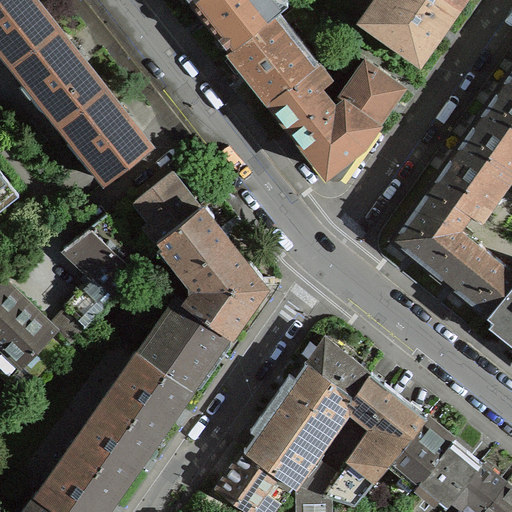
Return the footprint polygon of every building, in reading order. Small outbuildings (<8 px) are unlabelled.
[(38,0),(0,0),(0,41),(1,43),(0,44),(0,46),(12,62),(58,25),(38,0)] [(228,46),(229,47),(272,13),(281,6),(276,0),(191,0),(204,16),(217,32),(216,33),(216,35),(216,36),(215,38),(216,41),(217,43),(219,45),(221,46),(223,46),(225,46),(227,47),(228,46)] [(436,37),(459,5),(452,0),(380,0),(379,3),(374,0),(373,0),(361,18),(420,60),(436,37)] [(265,97),(267,95),(269,98),(313,64),(272,13),(229,47),(231,50),(229,51),(239,64),(241,62),(244,66),(257,83),(255,84),(265,97)] [(59,121),(105,84),(82,55),(58,25),(12,62),(26,79),(28,77),(48,102),(46,104),(59,121)] [(352,86),(343,99),(347,102),(377,122),(377,121),(377,120),(387,105),(402,84),(366,59),(349,84),(352,86)] [(295,131),(330,174),(331,175),(333,176),(334,177),(336,176),(338,176),(339,175),(340,173),(377,122),(347,102),(338,109),(319,85),(326,79),(313,63),(313,64),(269,98),(295,131)] [(511,68),(504,79),(501,84),(511,92),(511,68)] [(126,110),(105,84),(59,121),(72,137),(75,135),(95,161),(92,163),(106,179),(152,143),(126,110)] [(511,92),(501,84),(484,108),(478,117),(511,141),(511,92)] [(500,182),(511,165),(511,141),(478,117),(461,141),(455,150),(500,182)] [(477,215),(500,182),(455,150),(438,173),(432,183),(465,206),(477,215)] [(134,247),(107,212),(89,226),(136,270),(157,248),(161,244),(156,238),(200,204),(174,171),(172,169),(168,164),(136,189),(140,195),(135,199),(138,204),(150,218),(144,223),(147,227),(137,235),(142,239),(134,247)] [(0,207),(19,193),(0,169),(0,207)] [(448,280),(475,247),(463,238),(467,234),(453,223),(465,206),(432,183),(394,236),(418,256),(448,280)] [(173,258),(182,270),(225,235),(219,228),(213,220),(214,214),(206,205),(200,204),(156,238),(161,244),(157,248),(164,257),(173,258)] [(50,321),(57,328),(70,340),(93,317),(133,274),(136,270),(89,226),(88,226),(64,246),(94,275),(50,321)] [(250,260),(244,259),(239,253),(225,235),(182,270),(191,281),(191,290),(184,299),(229,331),(246,308),(252,307),(263,291),(263,276),(250,260)] [(479,242),(475,247),(448,280),(460,289),(489,312),(511,282),(511,275),(503,268),(507,264),(479,242)] [(5,291),(12,284),(0,272),(0,340),(2,343),(0,345),(0,371),(8,380),(24,364),(36,376),(63,348),(50,336),(57,328),(50,321),(46,317),(39,324),(18,303),(5,291)] [(503,324),(511,330),(511,282),(489,312),(503,324)] [(138,349),(191,386),(207,362),(229,331),(184,299),(177,294),(138,349)] [(354,393),(370,371),(370,370),(340,346),(325,334),(307,360),(354,393)] [(104,396),(157,434),(170,415),(191,386),(138,349),(138,348),(104,396)] [(294,482),(296,483),(331,495),(354,503),(339,474),(312,455),(338,418),(335,416),(345,402),(354,393),(307,360),(271,413),(246,448),(294,482)] [(387,462),(425,415),(409,402),(393,390),(370,371),(354,393),(345,402),(373,425),(339,474),(354,503),(387,462)] [(157,434),(104,396),(70,444),(124,481),(138,462),(157,434)] [(415,485),(453,437),(430,419),(425,415),(387,462),(403,474),(397,481),(410,491),(415,485)] [(453,437),(415,485),(434,501),(437,497),(445,504),(451,497),(481,460),(457,441),(453,437)] [(124,481),(70,444),(37,492),(65,511),(102,511),(104,510),(124,481)] [(246,448),(245,448),(226,475),(219,485),(256,511),(271,511),(294,482),(246,448)] [(461,505),(465,499),(482,511),(507,481),(486,464),(481,460),(451,497),(461,505)] [(511,511),(511,485),(507,481),(482,511),(481,511),(511,511)] [(331,511),(331,495),(296,483),(296,511),(331,511)] [(26,504),(31,508),(27,511),(65,511),(37,492),(35,491),(26,504)]
